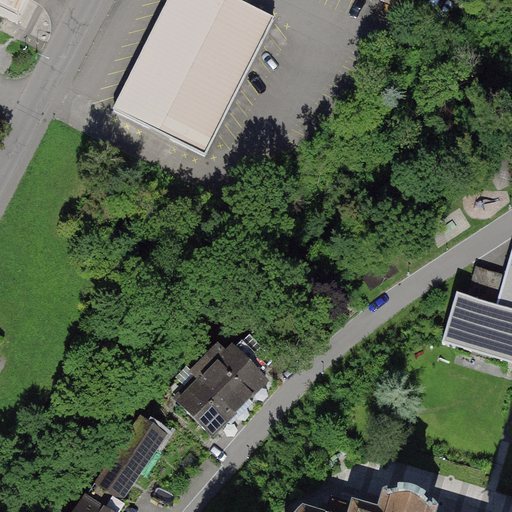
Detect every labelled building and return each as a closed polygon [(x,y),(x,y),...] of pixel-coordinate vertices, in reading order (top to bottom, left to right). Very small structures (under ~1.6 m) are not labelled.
[(0,0),(0,11),(26,25),(38,0),(0,0)] [(284,14),(255,0),(176,0),(119,117),(211,162),(284,14)] [(385,0),(411,11),(415,0),(385,0)] [(511,258),(497,308),(458,296),(443,346),(511,366),(511,258)] [(214,446),(273,384),(230,344),(171,405),(214,446)] [(177,437),(135,408),(88,477),(130,506),(177,437)] [(435,511),(435,510),(426,503),(425,504),(421,501),(418,499),(413,498),(409,497),(405,496),(400,495),(400,494),(387,496),(386,498),(385,497),(383,504),(384,504),(382,511),(366,511),(363,511),(364,510),(357,508),(356,509),(333,502),(329,511),(435,511)]
